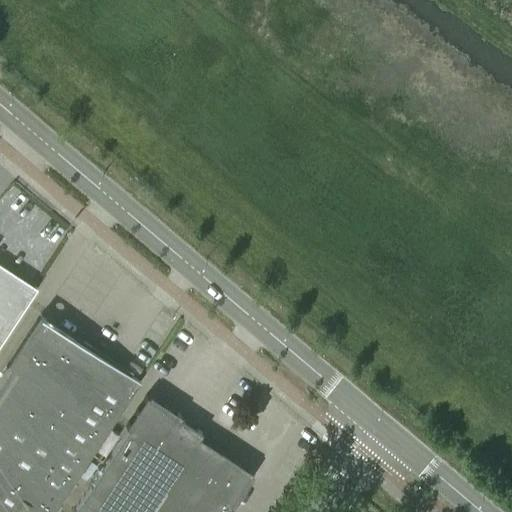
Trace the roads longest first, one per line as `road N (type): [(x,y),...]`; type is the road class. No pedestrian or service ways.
road 1 (tertiary): [(367,417),(0,106)]
road 2 (tertiary): [(480,511),(367,417)]
